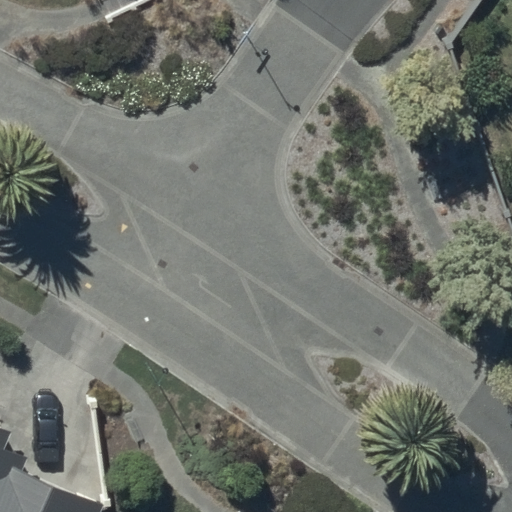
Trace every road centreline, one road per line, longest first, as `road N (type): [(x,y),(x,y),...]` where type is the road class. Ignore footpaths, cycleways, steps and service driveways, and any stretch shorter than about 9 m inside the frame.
road 1 (residential): [(190,207),(473,392),(511,444)]
road 2 (residential): [(458,511),(407,488),(131,302)]
road 3 (residential): [(190,207),(330,0)]
road 4 (residential): [(0,92),(190,207)]
road 5 (residential): [(131,302),(0,223)]
